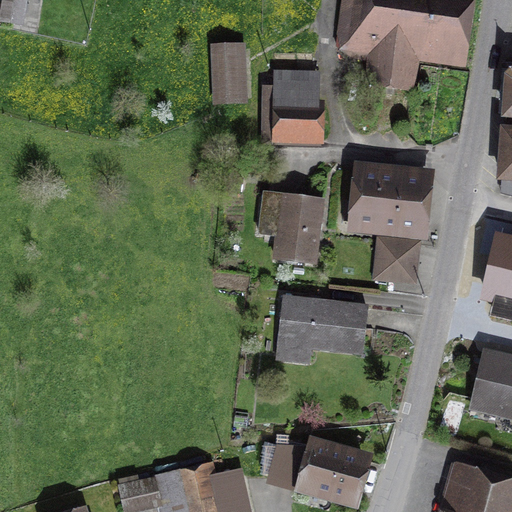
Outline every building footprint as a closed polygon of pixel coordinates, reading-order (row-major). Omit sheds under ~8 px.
[(5,0),(1,21),(15,24),(18,12),(23,13),(25,0),(5,0)] [(415,47),(454,53),(462,0),(343,0),(338,36),(374,41),(368,82),(409,88),(415,47)] [(235,99),(234,49),(215,50),(216,99),(235,99)] [(511,72),(508,76),(506,114),(511,114),(511,131),(505,131),(501,176),(511,177),(511,72)] [(312,110),(312,73),(274,73),(274,88),(265,88),(263,144),(319,145),(320,110),(312,110)] [(418,229),(423,180),(360,174),(357,203),(347,202),(346,219),(355,221),(355,222),(418,229)] [(275,259),(312,263),(320,200),(262,193),(260,216),(279,218),(275,259)] [(476,291),(511,300),(511,224),(495,220),(476,291)] [(393,241),(380,239),(376,277),(389,279),(393,241)] [(287,321),(283,360),(308,363),(310,347),(362,353),(367,309),(283,299),(281,320),(287,321)] [(511,358),(485,352),(472,407),(504,415),(506,405),(511,406),(511,358)] [(268,477),(352,500),(363,460),(314,447),(313,450),(277,447),(268,477)] [(511,511),(511,480),(467,468),(453,511),(511,511)] [(209,481),(207,470),(159,481),(145,484),(150,505),(164,502),(166,511),(240,511),(232,475),(209,481)] [(150,505),(145,484),(124,488),(128,509),(150,505)]
